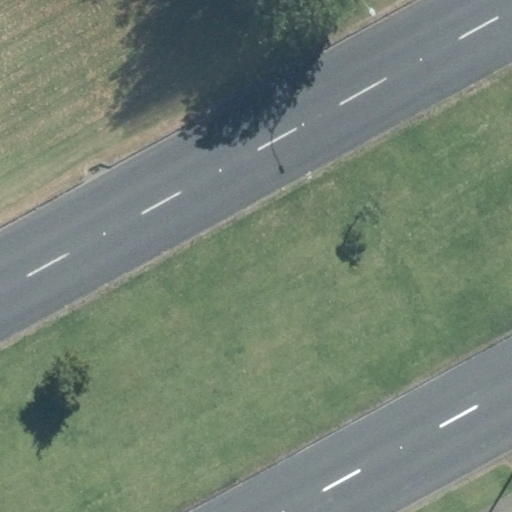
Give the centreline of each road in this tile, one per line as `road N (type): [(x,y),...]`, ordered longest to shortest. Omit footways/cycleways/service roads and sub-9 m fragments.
road 1 (primary): [(0,297),(511,13)]
road 2 (primary): [(511,394),(293,511)]
